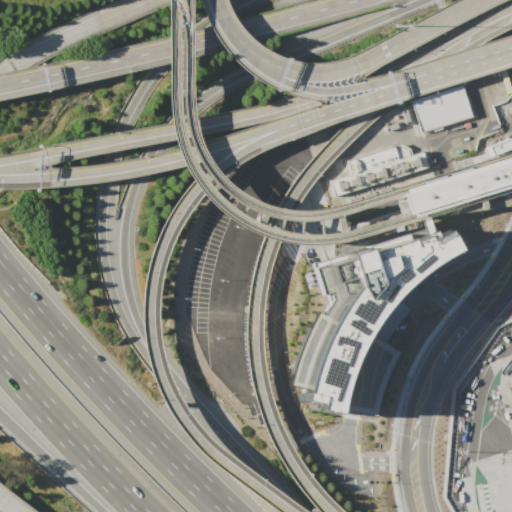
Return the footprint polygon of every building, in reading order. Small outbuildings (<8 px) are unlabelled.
[(459,84),(469,116),(418,131),(408,100),(459,84)] [(344,160),(399,143),(407,148),(409,154),(420,151),(424,166),(331,195),(327,180),(348,173),(344,160)] [(231,177),(241,196),(248,192),(255,205),(290,184),(271,151),(256,160),(257,162),(231,177)] [(397,194),(511,157),(511,179),(421,208),(419,209),(415,210),(403,214),(397,194)] [(415,210),(419,209),(421,208),(428,231),(432,230),(433,233),(427,237),(421,240),(419,234),(422,233),(415,210)] [(285,384),(291,364),(297,345),(305,328),(314,311),(319,313),(326,301),(323,293),(319,294),(311,267),(343,257),(341,253),(361,247),(362,251),(419,234),(421,240),(431,235),(433,233),(440,229),(452,249),(436,257),(421,267),(408,278),(396,289),(385,301),(374,314),(363,331),(375,338),(396,351),(387,368),(381,383),(376,398),(372,416),(349,412),(333,409),(332,412),(312,409),(312,405),(296,401),(299,388),(285,384)]
